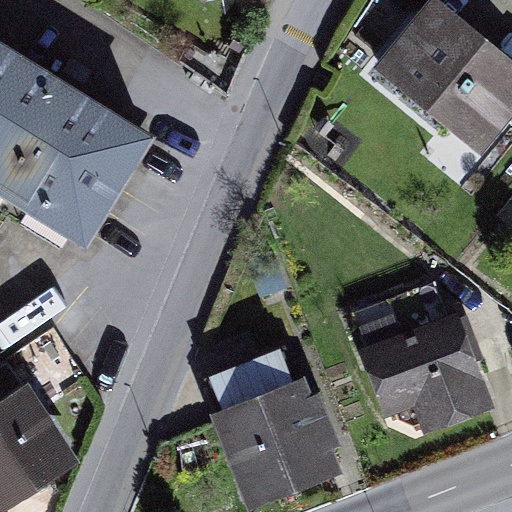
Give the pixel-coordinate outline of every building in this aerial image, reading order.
[(511,53),(447,0),(424,0),(373,61),(483,152),(511,117),(511,53)] [(155,122),(0,27),(0,225),(19,193),(86,234),(155,122)] [(511,197),(497,216),(511,228),(511,197)] [(249,266),(259,296),(288,287),(278,257),(249,266)] [(365,339),(359,341),(385,411),(414,400),(424,427),(495,400),(459,303),(446,308),(436,280),(354,310),(365,339)] [(218,402),(208,406),(247,502),(343,464),(334,440),(341,437),(320,385),(313,388),(305,368),(299,371),(285,338),(205,370),(218,402)] [(28,376),(0,394),(0,508),(80,456),(28,376)]
